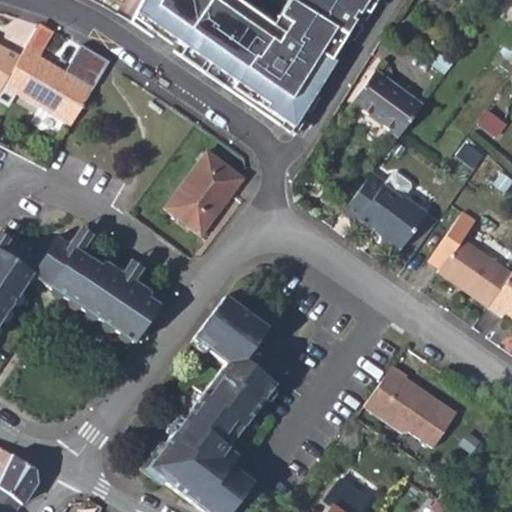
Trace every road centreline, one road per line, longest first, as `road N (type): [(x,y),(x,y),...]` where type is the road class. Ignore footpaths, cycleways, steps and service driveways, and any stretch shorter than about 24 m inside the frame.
road 1 (residential): [(24,0),(113,35),(284,173)]
road 2 (residential): [(267,217),(511,387)]
road 3 (residential): [(204,290),(89,202),(16,184),(0,206)]
road 4 (residential): [(64,470),(204,290)]
road 5 (unknown): [(389,302),(262,480)]
road 6 (residential): [(284,173),(392,0)]
